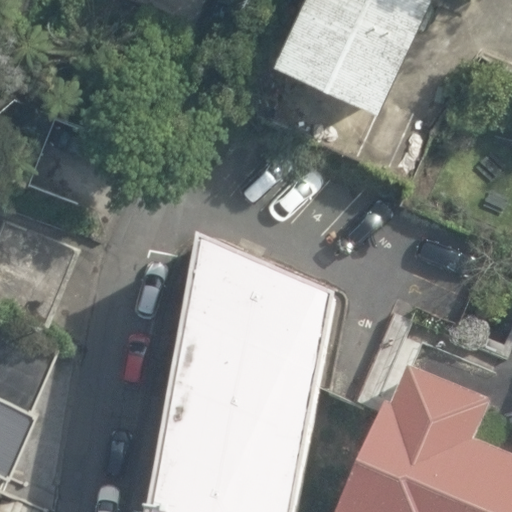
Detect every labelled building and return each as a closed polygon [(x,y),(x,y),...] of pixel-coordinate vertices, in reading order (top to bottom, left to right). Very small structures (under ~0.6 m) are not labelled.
[(428,0),(302,0),(273,64),(376,112),(428,0)] [(91,251),(0,218),(0,295),(67,319),(91,251)] [(295,511),(318,386),(336,291),(195,228),(143,511),(295,511)] [(0,397),(32,412),(60,349),(0,322),(0,397)] [(511,511),(511,450),(476,436),(493,396),(416,364),(406,359),(390,398),(384,396),(378,411),(334,511),(511,511)] [(32,412),(0,397),(0,474),(10,479),(38,415),(32,412)]
